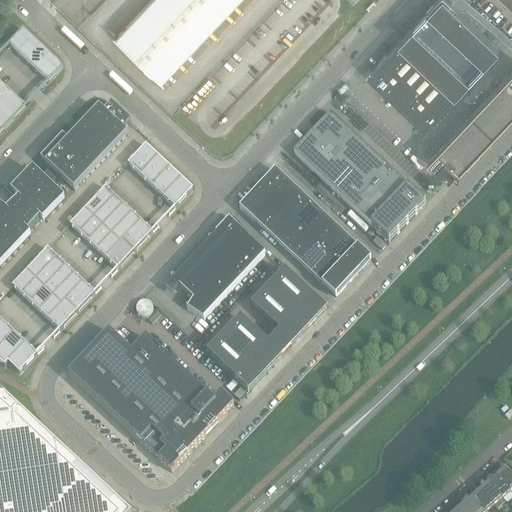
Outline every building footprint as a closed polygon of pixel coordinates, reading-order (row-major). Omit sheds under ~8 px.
[(151,0),(116,38),(161,81),(237,0),(151,0)] [(499,48),(447,0),(437,0),(430,8),(426,12),(415,23),(414,24),(398,42),(454,95),(471,77),(472,76),(482,65),(487,60),(499,48)] [(511,0),(503,0),(511,8),(511,0)] [(24,31),(9,46),(10,47),(46,81),(49,83),(49,84),(53,80),(56,76),(64,69),(25,32),(24,31)] [(442,107),(454,95),(398,42),(391,49),(386,54),(379,62),(366,75),(371,79),(382,90),(404,110),(421,127),(423,128),(435,115),(443,108),(442,107)] [(493,133),(511,113),(511,69),(471,113),(493,133)] [(0,135),(1,134),(5,131),(16,120),(15,120),(26,109),(25,109),(22,106),(0,84),(0,135)] [(28,235),(41,222),(43,225),(65,202),(49,187),(59,177),(74,192),(128,136),(123,132),(131,124),(112,106),(104,114),(99,109),(68,142),(63,137),(41,161),(50,170),(41,179),(33,172),(12,195),(19,202),(7,215),(0,208),(0,270),(31,238),(28,235)] [(459,169),(492,134),(493,133),(471,113),(427,160),(435,167),(439,172),(442,170),(448,176),(455,169),(458,171),(459,169)] [(426,205),(355,138),(331,115),(294,154),(389,244),(426,205)] [(158,159),(146,147),(128,166),(129,167),(140,177),(158,159)] [(170,170),(158,159),(140,177),(152,188),(170,170)] [(182,181),(170,170),(152,188),(164,199),(182,181)] [(369,262),(334,229),(289,186),(290,185),(275,172),(274,173),(275,174),(241,211),(240,210),(238,211),(252,225),(255,222),(289,254),(336,298),(369,262)] [(21,175),(14,183),(17,186),(24,178),(21,175)] [(193,192),(182,181),(164,199),(175,210),(174,210),(175,211),(193,192)] [(115,199),(106,191),(107,190),(106,190),(85,212),(94,221),(115,199)] [(124,207),(115,199),(94,221),(103,229),(124,207)] [(132,215),(124,207),(103,229),(112,237),(132,215)] [(94,221),(85,212),(70,228),(71,228),(72,228),(80,236),(94,221)] [(141,224),(132,215),(112,237),(120,246),(124,242),(141,224)] [(103,229),(94,221),(80,236),(89,244),(103,229)] [(204,321),(266,255),(238,229),(229,221),(216,235),(216,236),(217,235),(165,290),(172,296),(180,288),(194,301),(188,310),(187,309),(187,310),(204,321)] [(153,234),(153,233),(152,234),(141,224),(124,242),(135,253),(153,234)] [(112,237),(103,229),(89,244),(98,252),(112,237)] [(120,246),(112,237),(98,252),(106,260),(120,246)] [(386,247),(377,238),(373,243),(382,251),(386,247)] [(135,253),(124,242),(120,246),(106,260),(117,271),(118,272),(135,253)] [(57,260),(49,252),(49,251),(27,273),(36,282),(57,260)] [(66,268),(57,260),(36,282),(45,290),(66,268)] [(75,276),(66,268),(45,290),(54,298),(75,276)] [(36,282),(27,273),(13,288),(14,289),(22,297),(36,282)] [(326,311),(285,273),(252,308),(281,336),(276,342),(287,352),(326,311)] [(83,284),(75,276),(54,298),(62,306),(66,303),(83,284)] [(45,290),(36,282),(22,297),(31,305),(45,290)] [(96,295),(95,295),(83,284),(66,303),(78,314),(96,295)] [(54,298),(45,290),(31,305),(40,313),(54,298)] [(62,306),(54,298),(40,313),(48,321),(62,306)] [(78,314),(66,303),(62,306),(48,321),(60,332),(59,332),(60,333),(78,314)] [(138,308),(137,311),(138,314),(139,317),(142,319),(145,319),(148,319),(151,317),(153,314),(153,311),(153,308),(151,305),(148,304),(145,303),(142,304),(139,305),(138,308)] [(248,394),(287,352),(276,342),(270,348),(241,320),(207,355),(248,394)] [(0,350),(15,335),(3,324),(0,327),(0,350)] [(234,408),(223,397),(221,396),(214,404),(146,340),(132,355),(125,348),(109,333),(68,377),(172,474),(234,408)] [(26,346),(15,335),(0,350),(0,363),(5,368),(8,365),(26,346)] [(38,356),(37,356),(26,346),(8,365),(20,375),(38,356)] [(0,511),(126,511),(110,496),(69,458),(59,448),(48,438),(5,398),(0,399),(0,511)] [(511,491),(511,474),(510,473),(507,470),(502,474),(501,472),(496,477),(497,478),(511,493),(511,491)] [(511,493),(497,478),(494,481),(492,479),(488,484),(489,485),(505,503),(506,503),(503,500),(511,493)] [(505,503),(489,485),(486,488),(484,486),(480,491),(481,492),(497,511),(505,503)] [(497,511),(481,492),(478,495),(476,493),(472,498),(473,499),(484,511),(488,511),(494,507),(497,511)] [(484,511),(473,499),(469,502),(468,501),(464,505),(465,506),(469,511),(484,511)]
